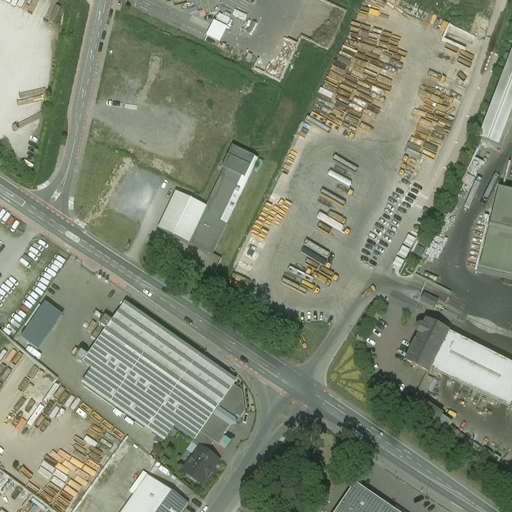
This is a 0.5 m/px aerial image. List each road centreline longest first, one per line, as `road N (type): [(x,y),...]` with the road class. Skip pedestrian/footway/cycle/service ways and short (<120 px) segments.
road 1 (unclassified): [(505,0),(440,167),(302,390)]
road 2 (secondary): [(44,216),(232,343)]
road 3 (unclassified): [(44,216),(66,167),(103,0)]
road 4 (secondary): [(302,390),(484,511)]
